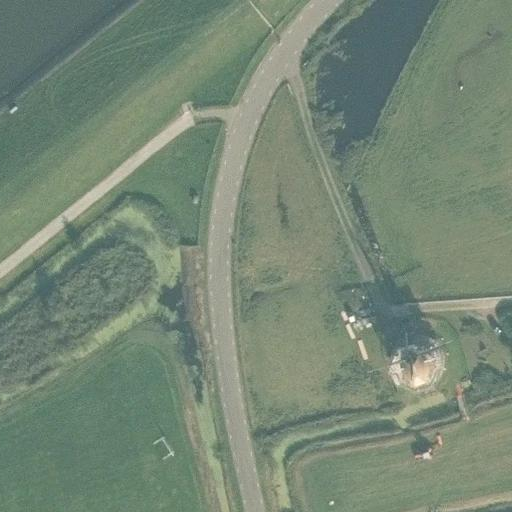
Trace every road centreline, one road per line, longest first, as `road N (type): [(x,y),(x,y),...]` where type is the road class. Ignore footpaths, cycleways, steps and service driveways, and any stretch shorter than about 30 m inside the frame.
road 1 (track): [(285,48),(330,188),(383,306),(511,300)]
road 2 (tertiary): [(256,511),(217,292),(217,234),(246,120)]
road 3 (unclassified): [(0,271),(184,120),(217,113),(246,120)]
road 4 (tertiary): [(246,120),(285,48),(328,0)]
